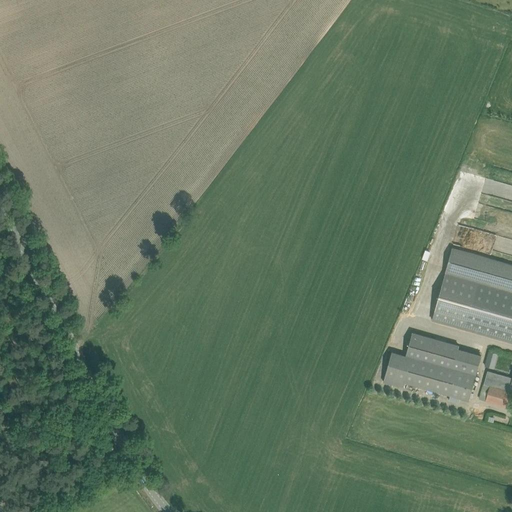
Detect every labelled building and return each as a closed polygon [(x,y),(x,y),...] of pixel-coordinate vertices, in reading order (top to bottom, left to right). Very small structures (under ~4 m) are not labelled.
[(511,185),(485,179),(475,218),(511,227),(511,200),(508,196),(511,194),(511,185)] [(511,264),(452,248),(432,319),(511,341),(511,264)] [(392,351),(383,382),(402,387),(404,382),(469,400),(475,376),(481,354),(458,347),(459,345),(412,332),(406,355),(392,351)] [(492,369),(497,353),(487,350),(483,366),(492,369)] [(479,399),(499,405),(509,407),(511,395),(511,391),(510,391),(511,385),(511,377),(488,371),(479,399)]
